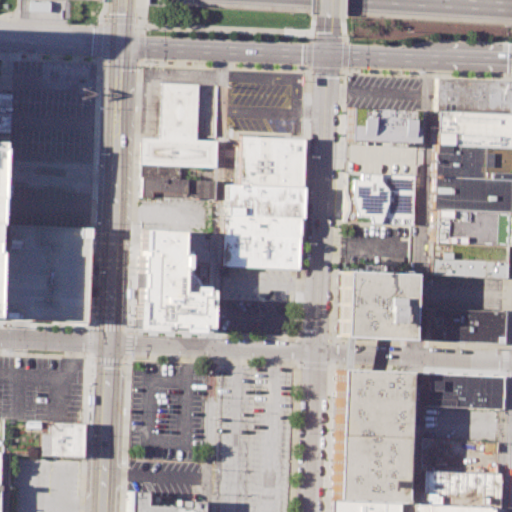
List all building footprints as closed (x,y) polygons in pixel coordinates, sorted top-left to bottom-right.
[(28,0),(27,10),(48,10),(48,1),(28,0)] [(433,79),(510,82),(509,113),(432,110),(433,79)] [(138,164),(212,167),(213,140),(192,140),(194,84),(159,83),(157,138),(139,137),(138,164)] [(414,143),(415,110),(345,107),(344,140),(414,143)] [(431,143),(507,147),(509,113),(432,110),(431,143)] [(298,186),(299,138),(238,136),(236,184),(298,186)] [(431,143),(430,177),(505,179),(507,147),(431,143)] [(137,177),(190,179),(190,167),(137,165),(137,177)] [(340,221),(410,224),(411,175),(343,173),(342,190),(345,202),(345,209),(340,221)] [(136,196),(211,199),(211,180),(137,177),(136,196)] [(430,177),(429,209),(504,212),(505,179),(430,177)] [(222,184),(236,184),(298,186),(297,218),(221,215),(222,184)] [(136,196),(211,199),(205,330),(133,327),(136,196)] [(429,209),(427,242),(503,245),(504,212),(429,209)] [(221,215),(297,218),(296,236),(220,233),(221,215)] [(3,224),(0,296),(0,321),(86,324),(89,227),(3,224)] [(220,233),(296,236),(295,269),(219,265),(220,233)] [(427,242),(427,258),(502,260),(503,245),(427,242)] [(427,258),(426,275),(501,278),(502,260),(427,258)] [(336,336),(404,338),(407,274),(338,271),(336,336)] [(423,340),(499,343),(500,311),(424,309),(423,340)] [(332,434),(401,437),(403,372),(335,370),(332,434)] [(420,405),(496,409),(497,376),(422,372),(420,405)] [(79,457),(80,423),(47,422),(46,456),(79,457)] [(332,434),(329,500),(398,503),(401,437),(332,434)] [(416,503),(492,506),(493,473),(418,470),(416,503)] [(122,511),(124,490),(142,491),(142,505),(173,506),(173,501),(199,501),(199,511),(122,511)] [(329,500),(329,511),(397,511),(398,503),(329,500)] [(416,503),(415,511),(491,511),(492,506),(416,503)]
